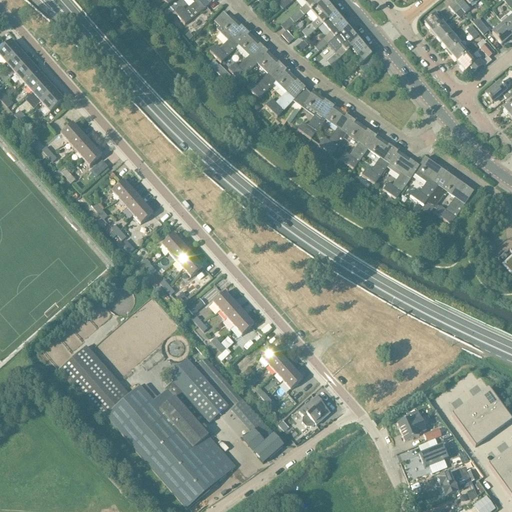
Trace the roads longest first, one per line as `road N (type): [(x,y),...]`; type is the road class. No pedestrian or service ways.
road 1 (primary): [(511,356),(377,288),(253,204),(167,129),(51,0)]
road 2 (residential): [(328,379),(0,9)]
road 3 (residential): [(419,147),(292,58),(230,0)]
road 4 (unclassified): [(207,511),(357,411)]
road 5 (residential): [(510,246),(505,202),(419,147)]
